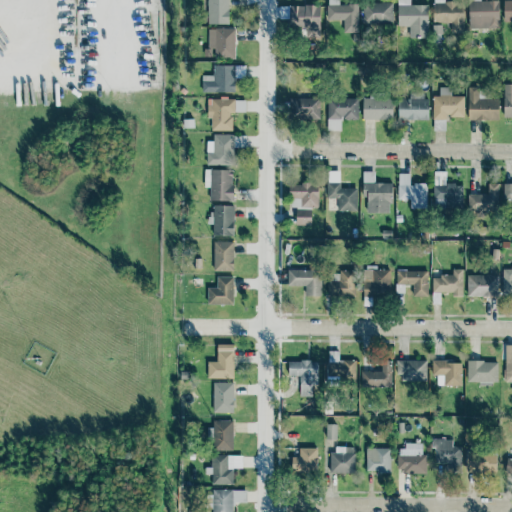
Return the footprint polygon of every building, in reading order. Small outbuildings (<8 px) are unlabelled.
[(228,24),(228,0),(207,0),(207,24),(228,24)] [(358,32),(357,4),(338,4),(338,0),(327,0),(327,20),(342,20),(343,33),(358,32)] [(428,4),(410,5),(409,0),(397,0),(398,26),(409,26),(409,37),(428,37),(428,4)] [(433,0),(433,23),(451,23),(450,32),(463,32),(464,1),(444,1),(444,0),(433,0)] [(499,27),(498,0),(472,1),(473,27),(499,27)] [(511,0),(503,0),(503,22),(511,21),(511,0)] [(363,24),(393,23),(392,2),(362,3),(363,24)] [(319,5),(289,5),(289,28),(305,27),(305,38),(320,38),(319,5)] [(235,58),(234,28),(207,28),(208,48),(214,48),(215,58),(235,58)] [(201,75),(201,91),(234,92),(235,65),(213,65),(212,75),(201,75)] [(511,118),(511,84),(503,84),(503,118),(511,118)] [(498,98),(478,98),(478,87),(468,86),(467,120),(498,120),(498,98)] [(464,116),(463,96),(451,96),(451,87),(439,87),(439,95),(432,95),(432,119),(446,119),(446,116),(464,116)] [(428,120),(428,95),(410,95),(410,98),(398,98),(397,119),(428,120)] [(319,97),(288,98),(288,118),(320,117),(319,97)] [(211,130),(231,130),(232,113),(234,113),(234,99),(207,98),(207,118),(211,118),(211,130)] [(358,99),(328,98),(326,130),(341,130),(341,119),(357,120),(358,99)] [(362,119),(392,119),(392,98),(363,98),(362,119)] [(244,112),(245,100),(235,100),(235,111),(244,112)] [(206,164),(233,165),(234,134),(213,134),(212,141),(206,141),(206,164)] [(209,200),(232,200),(233,170),(204,169),(204,187),(209,187),(209,200)] [(391,183),(374,182),(374,171),(363,171),(362,197),(367,197),(366,212),(390,213),(391,183)] [(462,208),(462,184),(445,184),(445,171),(433,171),(434,208),(462,208)] [(426,208),(426,184),(409,184),(409,173),(398,173),(397,199),(409,199),(409,208),(426,208)] [(318,207),(317,183),(289,183),(289,207),(318,207)] [(357,188),(339,187),(340,183),(327,183),(326,198),(337,198),(337,211),(356,211),(357,188)] [(487,194),(467,194),(468,210),(498,210),(498,183),(487,183),(487,194)] [(511,183),(502,183),(503,199),(511,199),(511,183)] [(233,235),(234,205),(210,205),(210,224),(213,224),(213,235),(233,235)] [(295,224),(310,225),(311,210),(296,209),(295,224)] [(233,241),(213,241),(213,271),(233,271),(233,241)] [(511,267),(501,268),(502,297),(511,296),(511,267)] [(320,270),(287,269),(287,285),(305,285),(305,295),(320,296),(320,270)] [(462,269),(452,269),(452,276),(432,276),(432,292),(452,292),(452,296),(462,296),(462,269)] [(354,295),(354,270),(339,270),(339,281),(328,281),(328,296),(354,295)] [(412,296),(427,296),(428,271),(397,270),(396,284),(412,284),(412,296)] [(466,296),(498,296),(498,275),(467,275),(466,296)] [(233,304),(233,277),(216,277),(216,287),(207,287),(207,304),(233,304)] [(233,378),(233,344),(217,344),(216,361),(207,361),(207,378),(233,378)] [(426,381),(426,360),(398,359),(397,380),(426,381)] [(300,396),(312,396),(311,383),(317,383),(317,360),(288,361),(288,376),(299,375),(300,396)] [(326,361),(327,383),(356,383),(355,360),(326,361)] [(391,360),(380,360),(380,370),(361,371),(361,387),(391,386),(391,360)] [(461,360),(431,360),(431,375),(436,375),(436,385),(461,385),(461,360)] [(498,361),(467,360),(467,381),(479,382),(479,383),(497,383),(498,361)] [(213,412),(233,412),(233,382),(212,382),(213,412)] [(232,450),(233,420),(213,420),(212,450),(232,450)] [(326,439),(336,439),(336,424),(326,424),(326,439)] [(435,462),(450,462),(450,470),(460,470),(461,446),(452,446),(452,439),(431,439),(431,447),(435,447),(435,462)] [(425,473),(426,454),(422,454),(422,444),(397,444),(397,467),(404,467),(404,473),(425,473)] [(354,473),(354,446),(331,447),(331,473),(354,473)] [(291,457),(291,473),(317,472),(316,447),(298,448),(298,456),(291,457)] [(390,448),(366,448),(366,472),(390,472),(390,448)] [(496,452),(466,452),(466,472),(496,472),(496,452)] [(211,484),(232,484),(233,468),(242,468),(242,455),(209,454),(208,474),(212,474),(211,484)] [(211,511),(232,511),(232,502),(246,502),(246,489),(211,490),(211,511)]
